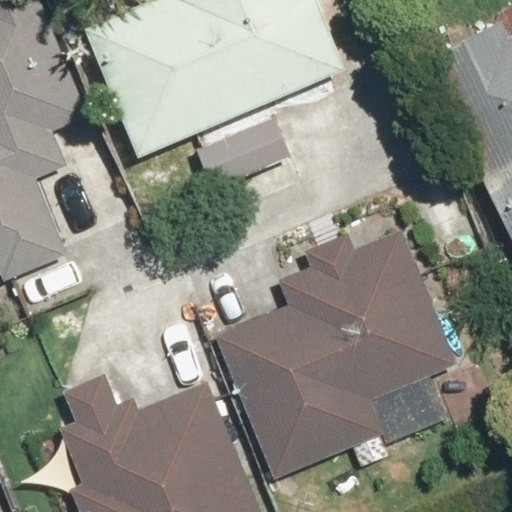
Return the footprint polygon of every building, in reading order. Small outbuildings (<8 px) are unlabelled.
[(98,169),(37,0),(0,0),(0,291),(68,267),(40,190),(98,169)] [(80,44),(131,171),(346,85),(311,0),(157,0),(162,11),(80,44)] [(511,23),(416,65),(511,283),(511,23)] [(205,338),(261,489),(388,441),(371,396),(445,368),(392,229),(276,273),(289,307),(205,338)] [(256,511),(209,387),(129,417),(115,378),(40,406),(79,511),(256,511)]
